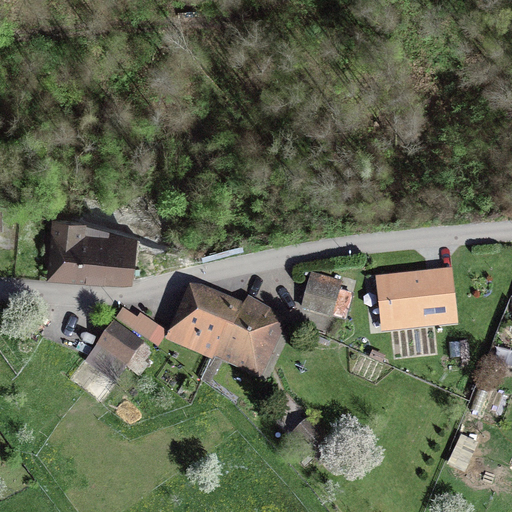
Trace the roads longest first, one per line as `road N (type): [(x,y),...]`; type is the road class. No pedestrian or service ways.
road 1 (residential): [(511,227),(264,261),(139,290),(0,286)]
road 2 (track): [(286,0),(247,18),(189,29),(99,33)]
